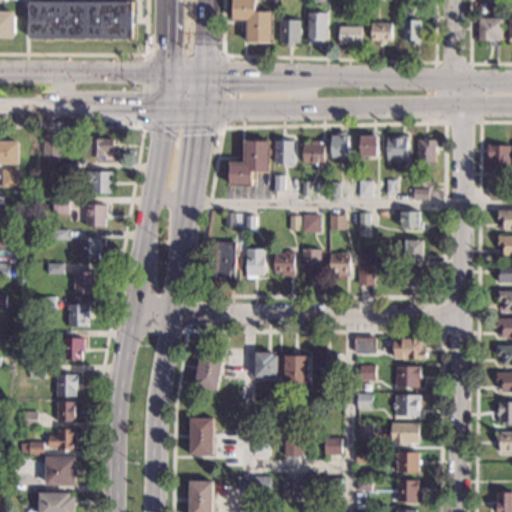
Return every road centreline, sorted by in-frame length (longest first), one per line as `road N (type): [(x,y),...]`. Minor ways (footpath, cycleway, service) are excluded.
road 1 (residential): [(456,511),(456,0)]
road 2 (secondary): [(165,106),(119,410),(116,511)]
road 3 (residential): [(459,319),(137,314)]
road 4 (secondary): [(158,511),(159,425),(194,204)]
road 5 (secondary): [(511,80),(207,76)]
road 6 (secondary): [(207,107),(511,106)]
road 7 (secondary): [(169,74),(0,75)]
road 8 (secondary): [(0,106),(165,106)]
